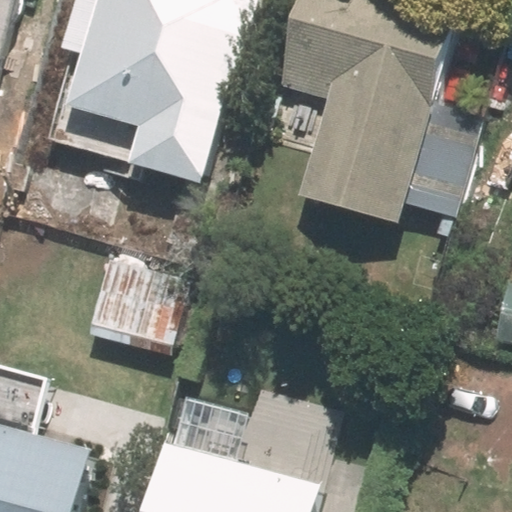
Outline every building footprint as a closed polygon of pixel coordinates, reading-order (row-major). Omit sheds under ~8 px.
[(0,0),(0,73),(18,0),(0,0)] [(108,0),(97,42),(176,65),(170,90),(237,107),(266,0),(108,0)] [(461,213),(489,115),(441,102),(468,8),(440,0),(314,0),(291,83),(335,94),(308,191),(409,218),(414,199),(461,213)] [(49,218),(107,235),(122,177),(64,162),(49,218)] [(234,181),(185,167),(167,230),(217,244),(234,181)] [(198,278),(117,256),(97,329),(177,352),(198,278)] [(44,428),(57,380),(0,366),(0,511),(91,511),(109,444),(44,428)] [(265,460),(183,438),(162,511),(321,511),(331,479),(289,468),(294,450),(269,443),(265,460)]
